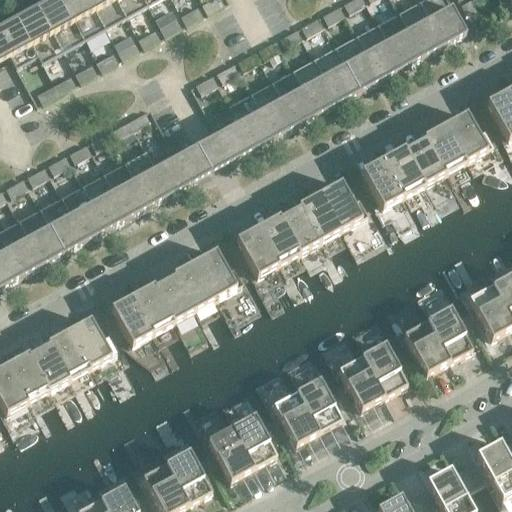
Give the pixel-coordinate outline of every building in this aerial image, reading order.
[(63,0),(59,2),(84,46),(105,35),(85,0),(63,0)] [(85,0),(105,35),(126,23),(112,0),(85,0)] [(112,0),(126,23),(147,12),(140,0),(112,0)] [(140,0),(147,12),(168,0),(140,0)] [(347,7),(352,17),(365,10),(360,0),(347,7)] [(465,40),(443,0),(433,0),(419,8),(443,52),(446,51),(447,53),(446,51),(451,48),(452,50),(453,50),(452,48),(465,40)] [(467,0),(454,0),(460,9),(470,4),(467,0)] [(51,7),(38,14),(63,58),(84,46),(59,2),(57,3),(56,1),(55,2),(56,4),(52,6),(50,4),(50,5),(51,7)] [(201,10),(206,19),(219,12),(214,3),(201,10)] [(476,16),(470,4),(460,9),(467,22),(476,16)] [(443,52),(419,8),(398,19),(422,64),(424,62),(426,64),(425,62),(430,59),(431,61),(432,61),(430,59),(443,52)] [(326,19),(331,28),(344,21),(339,12),(326,19)] [(30,18),(17,25),(38,62),(42,69),(63,58),(38,14),(36,15),(35,13),(34,13),(35,15),(30,18),(29,16),(30,18)] [(180,21),(185,31),(198,24),(193,14),(180,21)] [(422,64),(398,19),(377,31),(401,75),(403,74),(405,76),(404,74),(409,71),(410,73),(411,73),(409,71),(422,64)] [(305,30),(310,40),(323,33),(318,23),(305,30)] [(38,62),(17,25),(5,32),(4,30),(3,30),(4,32),(0,34),(0,68),(10,64),(15,74),(38,62)] [(159,33),(164,42),(177,36),(171,26),(159,33)] [(401,75),(377,31),(356,43),(380,87),(382,85),(384,87),(383,85),(388,82),(389,85),(389,84),(388,82),(401,75)] [(284,42),(289,51),(301,45),(296,35),(284,42)] [(137,44),(143,54),(155,47),(150,38),(137,44)] [(380,87),(356,43),(334,54),(359,98),(361,97),(362,99),(363,99),(362,97),(367,94),(368,96),(367,94),(380,87)] [(262,53),(268,63),(280,56),(275,46),(262,53)] [(116,56),(121,66),(134,59),(129,49),(116,56)] [(359,98),(334,54),(313,66),(337,110),(340,109),(341,111),(340,108),(345,106),(346,108),(347,108),(346,105),(359,98)] [(241,65),(247,75),(259,68),(254,58),(241,65)] [(95,68),(100,77),(113,70),(108,61),(95,68)] [(337,110),(313,66),(292,77),(316,122),(319,120),(320,122),(319,120),(324,117),(325,119),(326,119),(325,117),(337,110)] [(220,76),(226,86),(238,79),(233,69),(220,76)] [(74,79),(79,89),(92,82),(87,72),(74,79)] [(316,122),(292,77),(271,89),(295,133),(298,132),(299,134),(298,131),(303,129),(304,131),(305,131),(304,128),(316,122)] [(199,88),(205,98),(217,91),(212,81),(199,88)] [(66,84),(53,90),(58,100),(71,93),(66,84)] [(295,133),(271,89),(250,100),(274,145),(277,143),(278,145),(277,143),(282,140),(283,142),(284,142),(282,140),(295,133)] [(58,100),(53,90),(41,97),(46,107),(58,100)] [(511,144),(511,104),(508,97),(487,109),(508,147),(511,144)] [(274,145),(250,100),(229,112),(233,119),(253,156),(255,155),(257,157),(256,154),(261,152),(262,154),(263,154),(261,152),(274,145)] [(253,156),(233,119),(210,131),(216,142),(205,148),(196,153),(212,181),(222,176),(236,168),(235,166),(240,163),(241,165),(242,165),(240,163),(253,156)] [(140,120),(128,127),(133,137),(146,130),(140,120)] [(466,120),(445,132),(466,170),(493,155),(484,139),(478,142),(466,120)] [(133,137),(128,127),(115,134),(120,143),(133,137)] [(466,170),(445,132),(424,143),(445,181),(466,170)] [(94,145),(99,155),(112,148),(107,139),(94,145)] [(445,181),(424,143),(404,155),(424,193),(445,181)] [(73,157),(78,167),(91,160),(86,150),(73,157)] [(212,181),(196,153),(177,164),(171,153),(148,165),(169,202),(181,195),(183,197),(182,195),(187,192),(188,194),(212,181)] [(424,193),(404,155),(383,166),(404,204),(424,193)] [(145,158),(124,169),(148,214),(150,212),(151,214),(152,214),(151,212),(156,209),(157,211),(156,209),(169,202),(148,165),(145,158)] [(52,168),(57,178),(70,171),(65,162),(52,168)] [(404,204),(383,166),(361,178),(382,216),(404,204)] [(148,214),(124,169),(102,181),(127,225),(129,224),(130,226),(131,226),(130,224),(135,221),(136,223),(135,221),(148,214)] [(31,180),(36,190),(49,183),(44,173),(31,180)] [(127,225),(102,181),(81,192),(106,237),(108,235),(109,237),(110,237),(109,235),(114,232),(115,234),(114,232),(127,225)] [(9,192),(15,201),(27,194),(22,185),(9,192)] [(341,189),(319,200),(340,239),(367,224),(358,207),(353,210),(341,189)] [(106,237),(81,192),(60,204),(85,248),(87,247),(88,249),(89,249),(88,247),(92,244),(94,246),(93,244),(106,237)] [(340,239),(319,200),(299,212),(320,250),(340,239)] [(85,248),(60,204),(39,216),(63,260),(66,258),(67,260),(68,260),(66,258),(71,255),(73,257),(72,255),(85,248)] [(320,250),(299,212),(278,223),(299,261),(320,250)] [(63,260),(39,216),(18,227),(42,271),(44,270),(46,272),(45,270),(50,267),(51,269),(50,267),(63,260)] [(299,261),(278,223),(257,234),(278,272),(299,261)] [(42,271),(18,227),(0,236),(0,244),(1,246),(21,283),(23,282),(24,284),(25,284),(24,281),(29,279),(30,281),(30,280),(29,278),(42,271)] [(278,272),(257,234),(236,246),(257,284),(278,272)] [(21,283),(1,246),(0,246),(0,297),(4,295),(3,293),(8,290),(9,292),(8,290),(21,283)] [(216,257),(194,269),(215,307),(242,292),(233,276),(227,279),(216,257)] [(215,307),(194,269),(173,280),(194,318),(215,307)] [(194,318),(173,280),(153,292),(173,330),(194,318)] [(511,282),(492,293),(511,330),(511,282)] [(173,330),(153,292),(132,303),(153,341),(173,330)] [(511,335),(511,330),(492,293),(469,306),(491,347),(511,335)] [(153,341),(132,303),(111,315),(131,353),(153,341)] [(472,357),(450,316),(427,329),(449,370),(472,357)] [(90,326),(69,338),(89,376),(116,361),(107,344),(102,347),(90,326)] [(449,370),(427,329),(403,342),(426,383),(449,370)] [(89,376),(69,338),(48,349),(69,387),(89,376)] [(69,387),(48,349),(27,360),(48,398),(69,387)] [(407,393),(384,352),(361,365),(384,406),(407,393)] [(48,398),(27,360),(7,372),(27,410),(48,398)] [(384,406),(361,365),(338,378),(360,419),(384,406)] [(27,410),(7,372),(0,375),(0,410),(6,421),(27,410)] [(342,429),(319,388),(296,401),(318,442),(342,429)] [(318,442),(296,401),(273,413),(295,454),(318,442)] [(276,465),(254,424),(231,436),(253,477),(276,465)] [(253,477),(231,436),(207,449),(230,490),(253,477)] [(500,448),(476,461),(490,486),(501,507),(511,500),(511,447),(502,453),(500,448)] [(189,511),(211,500),(189,459),(165,472),(187,511),(189,511)] [(187,511),(165,472),(142,485),(156,511),(187,511)] [(426,488),(439,511),(470,511),(450,475),(426,488)] [(132,511),(123,495),(100,508),(102,511),(132,511)] [(400,502),(382,511),(425,511),(419,499),(403,507),(400,502)]
